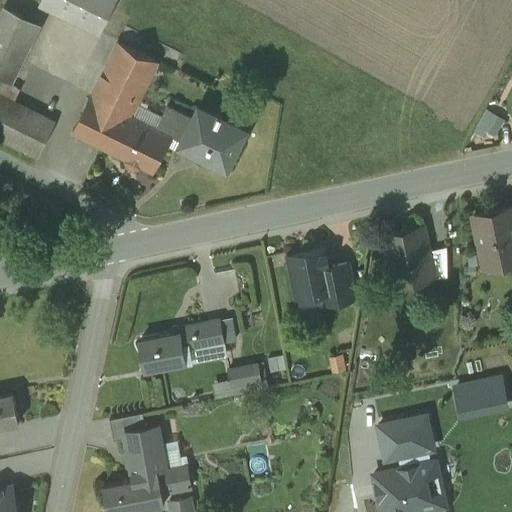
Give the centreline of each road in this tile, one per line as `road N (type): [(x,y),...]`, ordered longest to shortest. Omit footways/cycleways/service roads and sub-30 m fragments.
road 1 (tertiary): [(511,162),(131,245)]
road 2 (residential): [(57,511),(106,250)]
road 3 (unclassified): [(131,245),(127,230),(0,160)]
